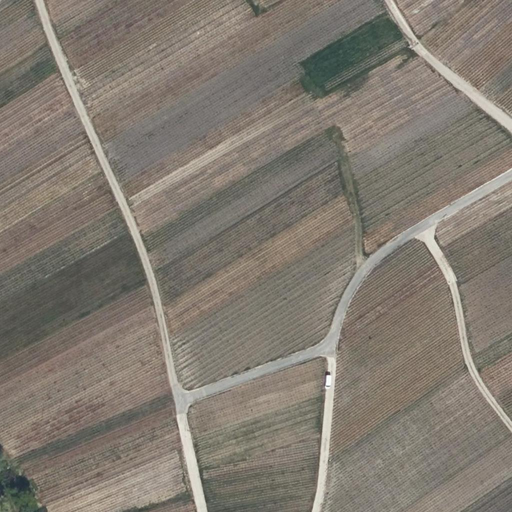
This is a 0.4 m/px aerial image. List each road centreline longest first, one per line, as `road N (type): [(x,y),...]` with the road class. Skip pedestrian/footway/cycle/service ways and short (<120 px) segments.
road 1 (track): [(204,511),(163,316),(43,0)]
road 2 (track): [(511,169),(372,256),(327,347),(180,401)]
road 3 (track): [(511,429),(471,366),(423,226)]
road 4 (track): [(388,0),(416,43),(511,122)]
road 5 (track): [(327,347),(317,511)]
